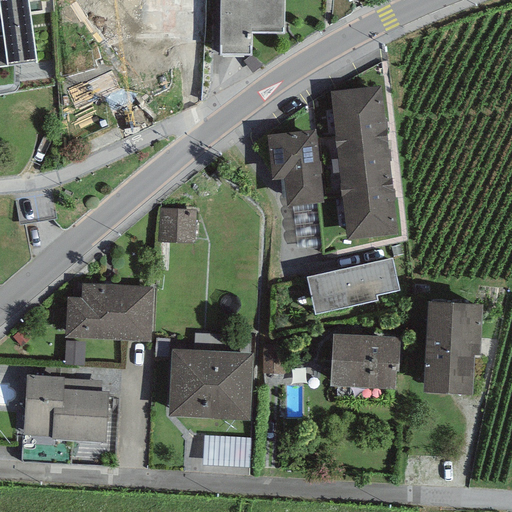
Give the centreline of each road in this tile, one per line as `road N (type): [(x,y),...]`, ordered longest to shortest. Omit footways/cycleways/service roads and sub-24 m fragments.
road 1 (residential): [(0,471),(511,503)]
road 2 (residential): [(0,310),(250,101)]
road 3 (residential): [(250,101),(37,187),(0,191)]
road 4 (residential): [(250,101),(338,41),(425,0)]
